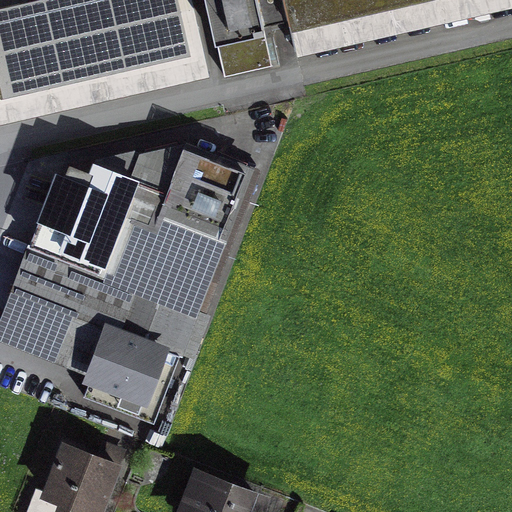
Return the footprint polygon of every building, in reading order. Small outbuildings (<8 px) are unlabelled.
[(0,0),(0,126),(211,79),(192,0),(0,0)] [(263,29),(256,0),(203,0),(216,53),(219,52),(225,79),(272,67),(263,29)] [(511,0),(256,0),(263,29),(289,23),(298,60),(511,10),(511,0)] [(56,177),(0,318),(0,344),(86,377),(83,387),(88,389),(84,398),(155,426),(182,358),(195,362),(212,318),(201,312),(255,167),(242,162),(245,155),(212,143),(209,153),(188,144),(140,155),(135,152),(96,160),(91,175),(70,167),(64,181),(56,177)] [(121,467),(127,450),(102,441),(96,458),(61,444),(44,492),(36,490),(27,511),(105,511),(123,468),(121,467)] [(267,511),(271,500),(194,469),(177,511),(267,511)]
